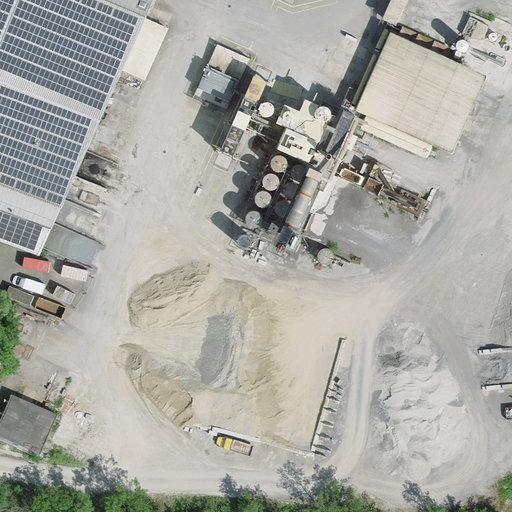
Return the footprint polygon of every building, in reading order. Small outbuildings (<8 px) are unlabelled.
[(0,0),(0,241),(39,256),(122,70),(145,80),(168,29),(146,18),(154,0),(0,0)] [(495,84),(393,38),(358,115),(460,161),(495,84)] [(251,61),(219,46),(196,96),(228,111),(251,61)] [(326,109),(311,102),(304,118),(290,111),(281,131),(290,135),(282,154),(316,169),(333,130),(319,125),(326,109)] [(286,157),(282,156),(279,156),(276,158),(273,161),(273,164),(273,167),(275,170),(278,172),(282,173),(285,172),(288,170),(289,166),(289,163),(288,160),(286,157)] [(308,168),(304,167),(301,167),(298,169),(296,172),(295,175),(295,179),(297,181),(300,183),(304,184),(307,183),(310,181),(311,177),(312,174),(310,171),(308,168)] [(279,177),(275,176),(272,176),(269,178),(267,181),(266,184),(266,188),(268,190),(271,192),(275,193),(278,192),(281,190),(282,186),(283,183),(281,180),(279,177)] [(300,186),(296,185),(293,185),(290,187),(288,190),(287,193),(287,197),(289,199),(292,201),(296,202),(299,201),(302,199),(303,195),(303,192),(302,189),(300,186)] [(269,193),(266,192),(263,192),(260,194),(257,197),(257,200),(257,204),(259,207),(262,209),(266,209),(269,208),(272,206),(273,203),(273,199),(272,196),(269,193)] [(291,204),(288,202),(284,203),(281,204),(279,207),(278,210),(279,214),(281,217),(284,219),(287,219),(291,218),(293,216),(295,213),(295,209),(294,206),(291,204)] [(260,213),(256,211),(253,212),(250,213),(248,216),(247,219),(247,223),(249,226),(252,228),(256,228),(259,227),(262,225),(263,222),(263,218),(262,215),(260,213)] [(281,223),(277,222),(274,222),(271,224),(269,227),(268,230),(268,234),(270,237),(273,238),(277,239),(280,238),(283,236),(284,233),(285,229),(283,226),(281,223)] [(0,433),(40,452),(57,415),(11,393),(0,417),(0,433)]
